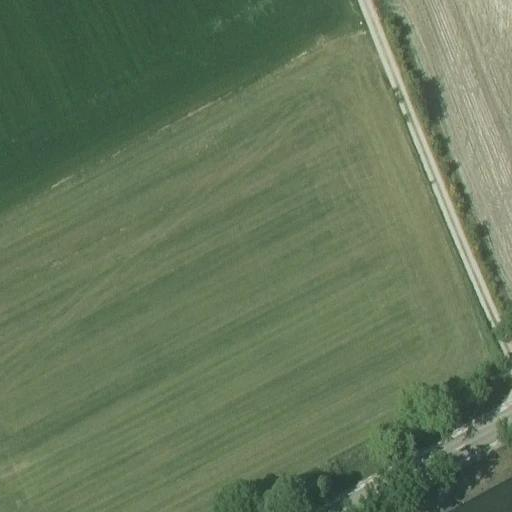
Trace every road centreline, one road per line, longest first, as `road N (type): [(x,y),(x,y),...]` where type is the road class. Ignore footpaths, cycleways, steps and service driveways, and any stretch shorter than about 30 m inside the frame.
road 1 (track): [(511,365),(360,0)]
road 2 (secondary): [(345,511),(511,420)]
